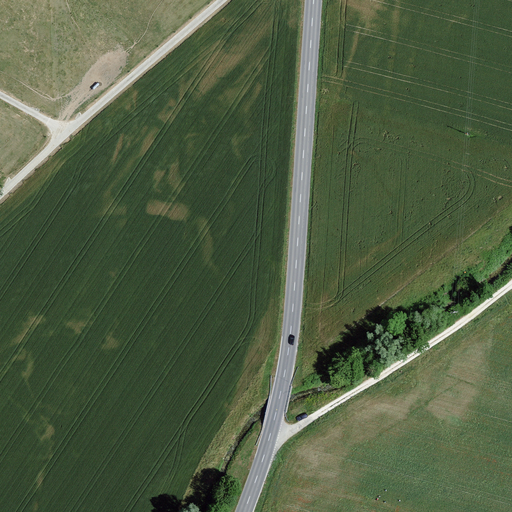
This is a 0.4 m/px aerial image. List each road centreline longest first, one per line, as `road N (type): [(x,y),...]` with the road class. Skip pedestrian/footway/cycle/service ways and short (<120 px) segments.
road 1 (secondary): [(313,0),(287,360),(244,511)]
road 2 (unclassified): [(223,0),(0,196)]
road 3 (track): [(267,446),(511,285)]
